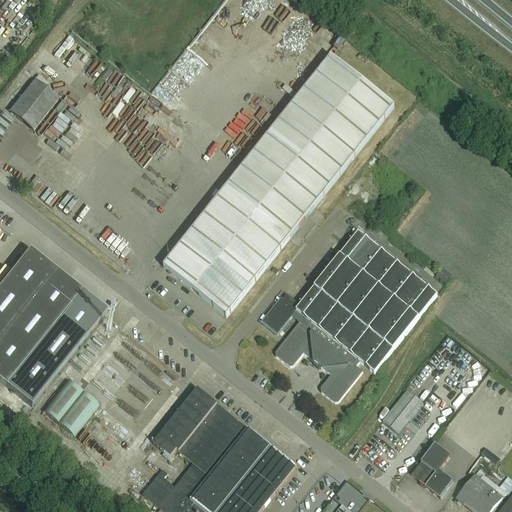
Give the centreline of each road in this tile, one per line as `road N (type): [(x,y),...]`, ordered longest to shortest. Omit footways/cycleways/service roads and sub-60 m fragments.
road 1 (unclassified): [(332,457),(0,190)]
road 2 (unknown): [(329,225),(217,363)]
